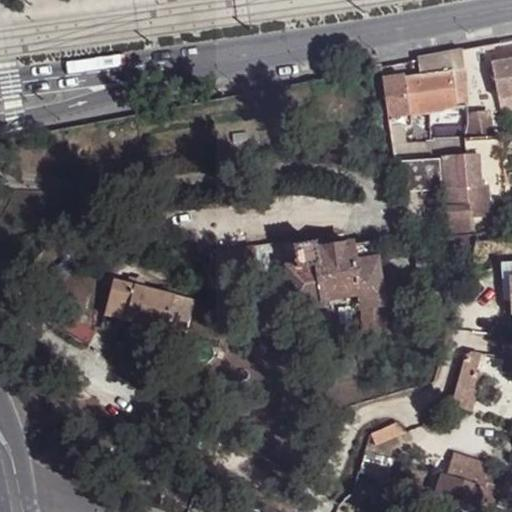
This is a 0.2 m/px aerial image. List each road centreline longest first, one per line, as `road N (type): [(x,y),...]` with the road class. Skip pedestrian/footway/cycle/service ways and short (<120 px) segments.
road 1 (unclassified): [(0,273),(22,311),(327,507)]
road 2 (secondary): [(511,9),(172,72)]
road 3 (unknown): [(476,312),(327,507)]
road 4 (secondary): [(0,120),(90,103),(172,72)]
road 5 (secondary): [(172,72),(0,85)]
